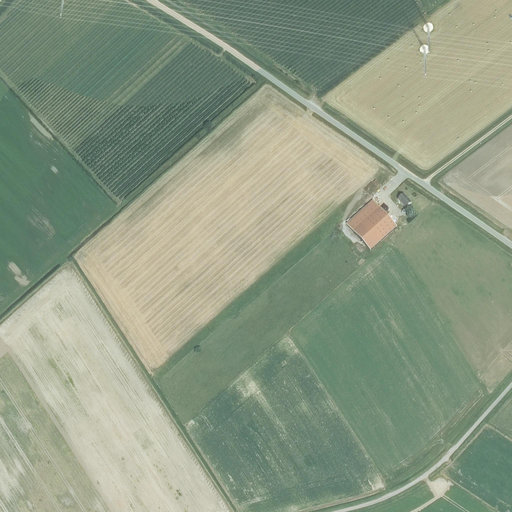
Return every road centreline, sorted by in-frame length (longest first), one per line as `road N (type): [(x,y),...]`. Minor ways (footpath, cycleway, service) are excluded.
road 1 (unclassified): [(511,246),(149,0)]
road 2 (unclassified): [(339,511),(375,503),(433,469),(511,385)]
